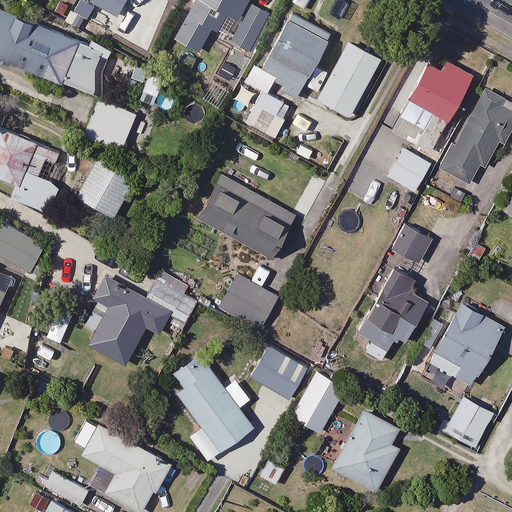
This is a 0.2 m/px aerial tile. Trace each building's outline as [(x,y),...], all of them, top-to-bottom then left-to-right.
[(111,49),(2,0),(0,0),(0,48),(92,91),(111,49)] [(245,0),(188,0),(173,33),(199,46),(211,23),(217,26),(225,8),(239,14),(245,0)] [(270,8),(253,0),(250,0),(231,38),(250,47),(270,8)] [(329,28),(287,7),(258,63),(275,71),(271,79),(296,92),(329,28)] [(447,113),(470,70),(447,57),(442,66),(428,58),(409,92),(410,93),(392,127),(430,146),(447,113)] [(504,140),(511,124),(511,107),(499,101),(503,93),(485,84),(441,165),(469,180),(480,160),(485,162),(498,137),(504,140)] [(254,92),(241,85),(232,102),(244,109),(254,92)] [(291,101),(261,87),(244,123),(273,137),(291,101)] [(137,108),(100,92),(82,133),(119,149),(137,108)] [(204,107),(190,100),(183,115),(197,122),(204,107)] [(59,147),(0,120),(0,169),(16,177),(10,189),(47,206),(59,179),(36,169),(43,152),(55,157),(59,147)] [(430,158),(403,143),(387,171),(414,186),(430,158)] [(138,167),(99,146),(75,191),(114,212),(138,167)] [(294,209),(219,168),(205,195),(196,212),(270,252),(294,209)] [(511,190),(503,204),(511,208),(511,190)] [(431,234),(405,220),(393,242),(419,256),(431,234)] [(47,242),(6,221),(0,232),(0,251),(33,268),(47,242)] [(414,276),(386,260),(375,279),(381,282),(356,325),(371,334),(365,345),(381,354),(397,327),(404,331),(431,286),(414,276)] [(0,299),(6,287),(17,293),(25,276),(0,264),(0,299)] [(278,290),(236,268),(218,302),(260,324),(278,290)] [(171,305),(147,292),(105,271),(94,292),(98,294),(86,318),(97,324),(89,340),(126,359),(145,321),(159,328),(165,316),(171,305)] [(171,305),(165,316),(182,325),(201,286),(183,277),(178,288),(155,276),(147,292),(171,305)] [(502,323),(454,295),(438,322),(432,319),(421,338),(435,346),(429,356),(470,379),(502,323)] [(307,363),(269,341),(251,372),(289,394),(307,363)] [(63,351),(45,346),(40,363),(59,367),(63,351)] [(223,383),(198,348),(166,371),(177,386),(219,445),(254,420),(240,401),(249,395),(234,375),(223,383)] [(346,383),(316,365),(290,410),(319,427),(346,383)] [(438,410),(432,423),(443,429),(445,425),(475,441),(493,406),(463,390),(449,416),(438,410)] [(399,421),(366,403),(333,463),(375,486),(399,442),(390,437),(399,421)] [(172,454),(98,415),(81,448),(114,466),(103,486),(144,508),(172,454)] [(285,463),(269,454),(260,470),(276,480),(285,463)] [(88,485),(50,464),(42,479),(80,500),(88,485)] [(76,511),(78,510),(37,488),(30,500),(40,506),(36,511),(76,511)]
